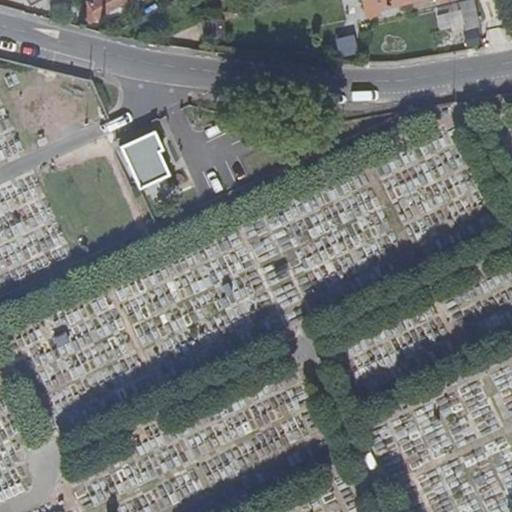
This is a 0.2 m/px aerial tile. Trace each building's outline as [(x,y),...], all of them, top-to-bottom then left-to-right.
[(7,0),(18,11),(38,0),(7,0)] [(93,0),(88,3),(86,0),(79,4),(89,21),(97,17),(126,0),(93,0)] [(361,0),(365,12),(416,0),(361,0)] [(471,0),(463,0),(456,2),(462,28),(477,24),(471,0)] [(155,129),(120,146),(140,188),(149,184),(155,195),(169,189),(163,177),(171,174),(160,151),(164,149),(155,129)]
